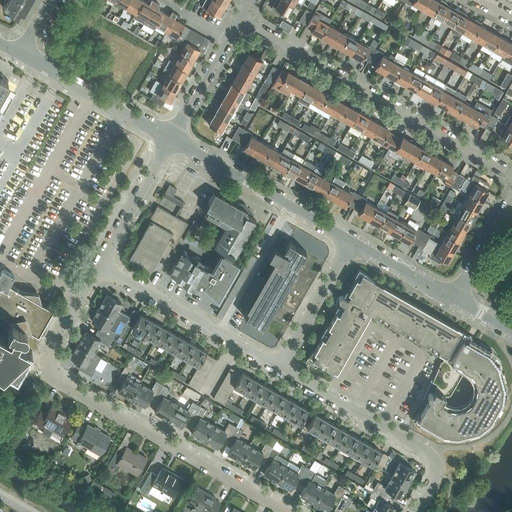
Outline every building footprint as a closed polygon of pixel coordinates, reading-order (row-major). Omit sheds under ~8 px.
[(29,0),(6,0),(2,7),(20,16),(26,5),(28,6),(31,1),(29,0)] [(128,0),(125,7),(135,13),(142,1),(141,0),(128,0)] [(143,24),(146,19),(155,3),(151,0),(149,4),(142,1),(135,13),(133,18),(143,24)] [(228,8),(213,0),(211,0),(206,10),(218,17),(222,10),(226,12),(228,8)] [(213,0),(228,8),(231,4),(227,2),(227,0),(213,0)] [(293,5),(284,0),(279,0),(279,1),(277,0),(276,1),(271,8),(272,10),(278,14),(278,15),(285,19),(293,5)] [(364,8),(366,4),(361,1),(359,0),(355,0),(354,3),(358,5),(364,8)] [(412,3),(422,9),(426,0),(413,0),(411,3),(412,3)] [(426,0),(422,9),(432,15),(439,2),(435,0),(426,0)] [(441,0),(440,0),(439,2),(432,15),(442,20),(449,8),(445,6),(446,4),(446,3),(441,0)] [(307,7),(312,10),(315,4),(310,1),(307,7)] [(146,19),(156,25),(163,13),(157,9),(159,5),(155,3),(146,19)] [(453,10),(449,8),(442,20),(452,26),(461,11),(456,8),(454,8),(453,10)] [(298,21),(304,25),(311,12),(305,9),(298,21)] [(310,31),(321,37),(328,24),(331,19),(315,10),(306,26),(311,29),(310,31)] [(384,15),(376,10),(374,14),(382,19),(384,15)] [(460,35),(462,32),(469,19),(466,17),(467,16),(466,14),(461,11),(452,26),(450,30),(452,33),(456,36),(460,35)] [(170,16),(163,13),(156,25),(166,31),(176,14),(172,12),(170,16)] [(166,31),(177,37),(182,40),(189,28),(184,26),(184,25),(178,21),(180,17),(176,14),(166,31)] [(462,32),(472,38),(480,25),(481,23),(476,19),(474,20),(473,22),(469,19),(462,32)] [(321,37),(331,43),(338,30),(328,24),(321,37)] [(472,38),(483,44),(490,31),(480,25),(472,38)] [(182,40),(187,43),(187,42),(188,43),(194,31),(189,28),(182,40)] [(331,43),(341,49),(348,36),(338,30),(331,43)] [(194,31),(188,43),(193,46),(199,34),(194,31)] [(483,44),(493,49),(500,37),(490,31),(483,44)] [(193,46),(198,49),(204,37),(199,34),(193,46)] [(341,49),(351,55),(358,42),(348,36),(341,49)] [(193,46),(188,43),(187,42),(187,43),(181,53),(193,60),(197,54),(201,56),(210,41),(204,37),(198,49),(193,46)] [(493,49),(503,55),(510,43),(500,37),(493,49)] [(438,51),(440,47),(435,44),(430,41),(428,45),(438,51)] [(361,60),(363,58),(368,61),(375,49),(370,45),(368,48),(358,42),(351,55),(361,60)] [(511,43),(510,43),(503,55),(511,60),(511,62),(511,65),(511,43)] [(451,52),(446,50),(440,47),(438,51),(448,57),(451,52)] [(374,68),(385,74),(394,58),(390,56),(388,59),(382,55),(383,53),(378,50),(370,63),(376,66),(374,68)] [(458,62),(461,58),(455,55),(451,52),(448,57),(458,62)] [(181,53),(175,63),(192,73),(194,69),(190,67),(193,60),(181,53)] [(262,60),(249,53),(243,64),(256,71),(262,60)] [(444,64),(447,59),(437,53),(434,58),(434,59),(444,64)] [(385,74),(395,80),(402,67),(404,63),(394,58),(385,74)] [(444,64),(454,70),(457,65),(447,59),(444,64)] [(169,74),(182,81),(185,75),(189,77),(192,73),(175,63),(169,74)] [(237,74),(250,81),(256,71),(243,64),(237,74)] [(479,74),(481,70),(476,67),(471,64),(468,68),(479,74)] [(467,71),(457,65),(454,70),(464,76),(467,71)] [(265,79),(271,82),(278,70),(272,67),(265,79)] [(401,83),(405,85),(412,73),(402,67),(395,80),(393,82),(399,85),(400,85),(401,83)] [(489,80),(491,76),(486,73),(481,70),(479,74),(489,80)] [(287,95),(290,90),(298,77),(287,71),(286,74),(280,71),(272,86),(287,95)] [(0,111),(0,110),(0,106),(2,103),(0,102),(0,100),(3,95),(1,94),(8,81),(2,77),(3,75),(0,72),(0,111)] [(415,91),(422,79),(412,73),(405,85),(415,91)] [(422,79),(415,91),(425,97),(433,84),(436,79),(426,73),(422,79)] [(182,81),(169,74),(163,84),(180,94),(182,90),(178,87),(182,81)] [(250,81),(237,74),(231,84),(244,91),(250,81)] [(491,76),(489,80),(497,85),(500,81),(491,76)] [(308,83),(298,77),(290,90),(301,96),(308,83)] [(433,84),(425,97),(429,99),(429,102),(433,105),(436,103),(435,103),(443,90),(446,85),(436,79),(433,84)] [(261,87),(266,90),(269,85),(264,82),(261,87)] [(484,87),(491,91),(494,86),(487,82),(484,87)] [(308,83),(301,96),(298,101),(308,107),(311,101),(318,89),(308,83)] [(163,84),(157,95),(153,93),(149,99),(162,106),(165,100),(169,102),(173,96),(177,98),(180,94),(163,84)] [(244,91),(231,84),(226,94),(238,101),(244,91)] [(443,90),(435,103),(446,109),(453,96),(456,91),(446,85),(443,90)] [(266,90),(261,87),(258,93),(263,95),(266,90)] [(311,101),(321,107),(328,95),(318,89),(311,101)] [(453,96),(446,109),(456,114),(463,102),(466,96),(456,91),(453,96)] [(226,94),(220,104),(232,111),(238,101),(226,94)] [(321,107),(331,113),(338,100),(328,95),(321,107)] [(252,103),(257,106),(260,100),(255,97),(252,103)] [(348,106),(338,100),(331,113),(341,119),(348,106)] [(456,114),(466,120),(473,107),(463,102),(456,114)] [(477,124),(486,109),(479,105),(478,103),(476,102),(473,107),(466,120),(470,123),(469,124),(469,126),(474,128),(475,128),(476,126),(477,124)] [(501,103),(497,108),(503,111),(506,106),(501,103)] [(232,111),(220,104),(214,114),(227,122),(232,111)] [(341,119),(351,125),(358,112),(348,106),(341,119)] [(503,111),(497,108),(494,113),(500,116),(503,111)] [(486,109),(477,124),(483,127),(492,111),(488,109),(486,109)] [(243,118),(248,121),(252,115),(246,112),(243,118)] [(281,117),(286,120),(289,115),(284,112),(281,117)] [(351,125),(361,130),(368,118),(358,112),(351,125)] [(227,122),(214,114),(208,125),(221,132),(227,122)] [(289,115),(286,120),(291,123),(294,118),(289,115)] [(485,128),(491,132),(498,119),(492,116),(485,128)] [(248,121),(243,118),(240,123),(245,126),(248,121)] [(379,124),(368,118),(361,130),(371,136),(379,124)] [(276,125),(282,128),(284,123),(279,120),(276,125)] [(284,123),(282,128),(287,131),(290,126),(284,123)] [(301,129),(306,132),(309,127),(304,124),(301,129)] [(371,136),(381,142),(382,142),(388,132),(389,129),(379,124),(371,136)] [(231,139),(236,142),(244,129),(238,126),(231,139)] [(511,129),(505,126),(499,136),(502,138),(507,141),(506,143),(511,147),(511,129)] [(309,127),(306,132),(312,135),(315,130),(309,127)] [(239,143),(244,146),(250,136),(251,136),(252,134),(246,131),(239,143)] [(296,136),(302,140),(305,134),(299,131),(296,136)] [(380,144),(386,147),(393,135),(388,132),(382,142),(381,142),(380,144)] [(305,134),(302,140),(307,143),(310,137),(305,134)] [(321,140),(326,143),(329,138),(324,135),(321,140)] [(261,142),(251,136),(250,136),(243,149),(253,154),(261,142)] [(395,136),(388,149),(394,152),(395,150),(395,149),(401,139),(395,136)] [(412,143),(402,137),(395,150),(405,155),(412,143)] [(329,138),(326,143),(332,146),(335,141),(329,138)] [(271,148),(261,142),(253,154),(263,160),(271,148)] [(317,148),(322,151),(325,146),(320,143),(317,148)] [(422,149),(412,143),(405,155),(415,161),(422,149)] [(337,149),(347,155),(350,150),(340,144),(337,149)] [(325,146),(322,151),(327,154),(330,149),(325,146)] [(274,166),(281,153),(271,148),(263,160),(274,166)] [(433,154),(422,149),(415,161),(425,167),(433,154)] [(350,150),(347,155),(352,158),(355,153),(350,150)] [(291,159),(281,153),(274,166),(284,172),(291,159)] [(443,160),(433,154),(425,167),(435,173),(443,160)] [(337,160),(342,163),(345,158),(340,155),(337,160)] [(342,163),(348,166),(351,161),(345,158),(342,163)] [(284,172),(294,178),(301,165),(291,159),(284,172)] [(453,166),(443,160),(435,173),(446,179),(451,170),(453,166)] [(294,178),(304,183),(311,171),(301,165),(294,178)] [(443,182),(449,186),(456,173),(451,170),(446,179),(443,182)] [(304,183),(314,189),(321,176),(311,171),(304,183)] [(459,174),(452,187),(457,190),(464,177),(459,174)] [(476,184),(479,179),(473,175),(470,181),(464,191),(469,194),(482,201),(488,191),(476,184)] [(314,189),(324,195),(331,182),(321,176),(314,189)] [(489,177),(483,187),(488,190),(489,190),(491,185),(494,180),(489,177)] [(396,183),(401,186),(404,181),(398,178),(396,183)] [(404,181),(401,186),(406,189),(409,184),(404,181)] [(324,195),(334,201),(342,188),(331,182),(324,195)] [(166,192),(173,196),(176,189),(169,185),(165,192),(166,192)] [(391,190),(396,194),(399,188),(394,185),(391,190)] [(342,188),(334,201),(345,207),(346,204),(352,194),(342,188)] [(396,194),(402,197),(405,191),(399,188),(396,194)] [(424,192),(419,189),(416,194),(421,197),(424,192)] [(450,190),(447,195),(452,198),(455,193),(450,190)] [(183,202),(173,196),(166,192),(163,197),(180,207),(183,202)] [(248,212),(214,192),(205,206),(209,208),(205,215),(225,226),(213,246),(224,252),(224,255),(230,258),(233,253),(236,254),(256,220),(246,215),(248,212)] [(346,204),(351,207),(358,195),(353,192),(352,194),(346,204)] [(469,194),(464,204),(476,211),(482,201),(469,194)] [(447,195),(444,201),(449,204),(452,198),(447,195)] [(354,209),(359,212),(365,201),(365,202),(367,199),(361,196),(354,209)] [(420,200),(414,197),(411,202),(417,205),(420,200)] [(358,214),(368,220),(375,207),(365,202),(365,201),(359,212),(358,214)] [(464,204),(458,214),(474,223),(477,218),(476,217),(474,215),(476,211),(464,204)] [(441,205),(438,211),(443,214),(447,208),(441,205)] [(129,258),(151,270),(159,255),(167,259),(187,223),(157,206),(149,220),(150,221),(129,258)] [(368,220),(378,226),(386,213),(375,207),(368,220)] [(378,226),(388,232),(396,219),(398,215),(388,210),(386,213),(378,226)] [(458,214),(452,224),(465,232),(467,228),(469,229),(471,229),(474,223),(458,214)] [(388,232),(399,237),(406,225),(396,219),(388,232)] [(186,233),(193,237),(200,224),(194,220),(186,233)] [(432,220),(429,225),(435,228),(438,223),(432,220)] [(462,235),(465,232),(452,224),(446,235),(459,242),(459,241),(461,242),(462,241),(465,238),(464,236),(462,235)] [(415,230),(406,225),(399,237),(409,243),(410,241),(416,230),(415,230)] [(429,225),(426,231),(431,234),(435,228),(429,225)] [(417,228),(415,230),(416,230),(410,241),(415,244),(422,231),(417,228)] [(425,233),(418,245),(423,249),(430,236),(425,233)] [(446,235),(441,245),(453,252),(459,242),(446,235)] [(268,243),(260,238),(252,253),(260,258),(268,243)] [(277,261),(244,317),(262,328),(306,252),(288,241),(282,251),(273,246),(268,256),(277,261)] [(441,245),(436,242),(428,257),(439,264),(442,259),(447,262),(453,252),(441,245)] [(194,259),(181,252),(169,273),(178,278),(176,281),(177,283),(178,284),(180,285),(181,284),(182,283),(195,290),(200,281),(207,269),(198,264),(199,262),(200,261),(199,259),(197,257),(195,257),(194,259)] [(230,258),(224,255),(221,254),(212,270),(208,267),(207,269),(200,281),(210,286),(212,283),(223,289),(238,264),(239,263),(230,258)] [(38,335),(53,309),(9,284),(14,275),(2,269),(0,271),(0,313),(10,320),(3,333),(0,330),(0,366),(16,375),(31,349),(27,336),(30,331),(38,335)] [(382,284),(362,273),(359,279),(356,277),(348,292),(350,293),(347,298),(343,296),(341,296),(339,297),(338,299),(339,301),(346,305),(344,309),(337,305),(334,312),(335,313),(328,325),(326,324),(319,337),(321,338),(315,349),(312,349),(305,361),(316,367),(319,362),(328,367),(357,316),(354,314),(359,306),(378,316),(379,314),(390,320),(388,322),(403,331),(404,328),(415,334),(413,337),(428,345),(429,342),(440,348),(438,351),(445,355),(442,361),(441,361),(428,391),(429,392),(428,393),(427,395),(429,398),(418,418),(422,420),(420,423),(441,435),(443,432),(455,433),(456,437),(480,431),(479,427),(488,420),(491,422),(504,400),(500,398),(502,387),(505,386),(499,362),(495,363),(488,354),(490,350),(380,288),(382,284)] [(99,308),(122,321),(131,326),(138,314),(133,310),(129,317),(119,312),(123,305),(106,295),(99,308)] [(122,321),(99,308),(91,321),(103,328),(100,333),(114,341),(118,334),(115,332),(122,321)] [(132,329),(143,335),(151,321),(140,314),(132,329)] [(162,327),(151,321),(143,335),(154,341),(162,327)] [(162,327),(154,341),(165,348),(173,333),(162,327)] [(85,331),(78,344),(95,354),(102,343),(110,348),(114,341),(100,333),(97,338),(85,331)] [(184,339),(173,333),(165,348),(176,354),(184,339)] [(176,354),(187,360),(195,346),(184,339),(176,354)] [(78,344),(70,357),(82,364),(79,369),(93,377),(97,370),(89,366),(95,354),(78,344)] [(195,346),(187,360),(198,366),(199,364),(202,359),(205,354),(206,352),(195,346)] [(216,360),(205,354),(202,359),(213,365),(216,360)] [(131,399),(139,384),(128,377),(133,369),(131,368),(133,364),(136,359),(131,356),(128,360),(126,365),(119,376),(124,379),(122,384),(118,391),(131,399)] [(199,364),(210,370),(213,365),(202,359),(199,364)] [(210,370),(199,364),(198,366),(197,369),(207,375),(210,370)] [(241,374),(230,368),(228,373),(238,379),(241,374)] [(205,380),(207,375),(197,369),(194,374),(205,380)] [(234,387),(245,393),(253,379),(242,372),(241,374),(238,379),(235,384),(233,387),(234,387)] [(238,379),(228,373),(225,378),(235,384),(238,379)] [(205,380),(194,374),(191,379),(202,385),(205,380)] [(225,378),(222,383),(232,389),(234,387),(233,387),(235,384),(225,378)] [(202,385),(191,379),(188,384),(199,390),(202,385)] [(245,393),(256,399),(264,385),(253,379),(245,393)] [(150,394),(156,397),(162,386),(155,382),(151,390),(139,384),(131,399),(144,406),(150,394)] [(232,389),(222,383),(219,388),(229,394),(232,389)] [(275,391),(264,385),(256,399),(267,406),(275,391)] [(169,390),(162,386),(156,397),(161,400),(154,412),(167,420),(176,404),(165,398),(169,390)] [(229,394),(219,388),(216,393),(227,400),(229,394)] [(286,397),(275,391),(267,406),(278,412),(286,397)] [(227,400),(216,393),(213,398),(224,405),(227,400)] [(278,412),(289,418),(297,404),(286,397),(278,412)] [(187,411),(176,404),(167,420),(180,427),(187,415),(192,418),(198,406),(192,402),(187,411)] [(73,416),(73,415),(72,413),(71,412),(69,411),(68,411),(66,412),(52,404),(47,413),(41,410),(33,423),(40,426),(42,422),(64,434),(73,417),(73,416)] [(297,404),(289,418),(300,424),(308,410),(297,404)] [(191,433),(204,440),(212,425),(201,419),(206,410),(199,406),(192,418),(197,421),(191,433)] [(326,420),(315,414),(307,428),(318,435),(326,420)] [(337,427),(326,420),(318,435),(329,441),(337,427)] [(229,439),(235,427),(228,423),(224,431),(212,425),(204,440),(217,448),(223,436),(229,439)] [(79,425),(71,438),(78,442),(78,443),(100,455),(103,451),(110,438),(87,425),(85,429),(83,428),(79,425)] [(240,461),(249,446),(238,439),(242,431),(235,427),(229,439),(234,442),(227,454),(240,461)] [(329,441),(340,447),(348,433),(337,427),(329,441)] [(359,439),(348,433),(340,447),(351,454),(359,439)] [(351,454),(362,460),(370,445),(359,439),(351,454)] [(272,448),(265,444),(260,452),(249,446),(240,461),(253,468),(260,457),(265,460),(272,448)] [(370,445),(362,460),(373,466),(381,452),(370,445)] [(108,466),(117,472),(121,466),(137,475),(147,459),(127,447),(124,452),(118,449),(108,466)] [(264,474),(277,482),(286,466),(274,460),(279,452),(272,448),(265,460),(270,463),(264,474)] [(376,466),(381,469),(388,457),(383,453),(376,466)] [(288,461),(286,466),(277,482),(290,489),(296,478),(302,481),(309,468),(302,465),(300,468),(288,461)] [(400,462),(392,475),(408,484),(415,471),(400,462)] [(150,471),(141,488),(148,493),(152,485),(173,497),(183,479),(162,467),(157,475),(150,471)] [(309,468),(302,481),(307,483),(300,495),(313,503),(322,487),(311,481),(315,472),(309,468)] [(378,482),(374,489),(386,496),(389,490),(400,497),(408,484),(392,475),(386,486),(378,482)] [(322,487),(313,503),(326,510),(333,498),(338,501),(345,489),(338,485),(333,493),(322,487)] [(197,487),(188,503),(204,511),(214,511),(220,503),(214,500),(215,497),(197,487)] [(386,496),(374,489),(370,496),(378,500),(371,511),(391,511),(394,508),(383,501),(386,496)]
